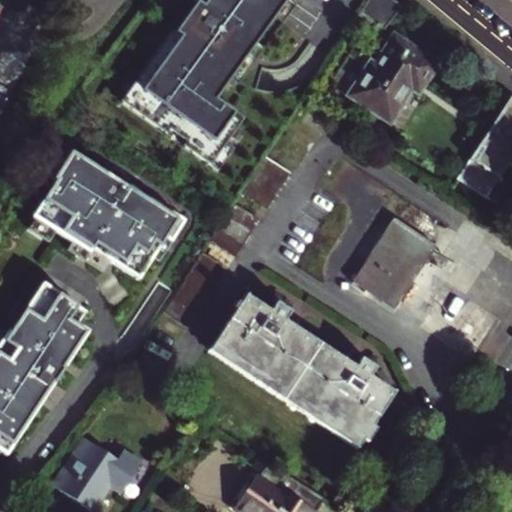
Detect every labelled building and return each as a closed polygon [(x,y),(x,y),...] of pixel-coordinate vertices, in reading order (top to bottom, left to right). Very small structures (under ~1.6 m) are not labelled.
[(383,31),(403,8),(393,0),(368,0),(361,12),(383,31)] [(383,31),(361,12),(352,26),(372,43),(383,31)] [(377,64),(371,60),(348,95),(390,123),(419,80),(425,84),(436,68),(394,39),(377,64)] [(511,97),(458,176),(488,196),(511,159),(511,97)] [(179,217),(68,152),(51,180),(54,182),(32,219),(82,249),(87,239),(99,247),(95,252),(139,279),(164,238),(170,241),(179,226),(179,217)] [(265,156),(210,240),(234,256),(289,172),(265,156)] [(511,159),(488,196),(501,205),(511,186),(511,159)] [(395,216),(353,281),(395,308),(397,304),(422,266),(437,243),(395,216)] [(204,252),(163,310),(186,326),(227,268),(204,252)] [(494,314),(422,266),(397,304),(469,352),(494,314)] [(87,311),(42,285),(12,335),(9,334),(0,349),(0,450),(14,459),(51,397),(46,395),(54,382),(58,385),(67,369),(64,367),(68,361),(71,363),(90,331),(79,324),(87,311)] [(236,308),(212,344),(362,442),(398,387),(374,371),(378,365),(363,355),(358,362),(288,317),(292,310),(276,299),(271,307),(247,291),(241,301),(236,297),(230,305),(236,308)] [(359,446),(362,442),(212,344),(209,349),(359,446)] [(117,460),(83,438),(52,485),(92,511),(110,485),(121,492),(141,462),(123,450),(117,460)] [(315,511),(324,499),(267,462),(256,479),(277,493),(264,511),(315,511)]
